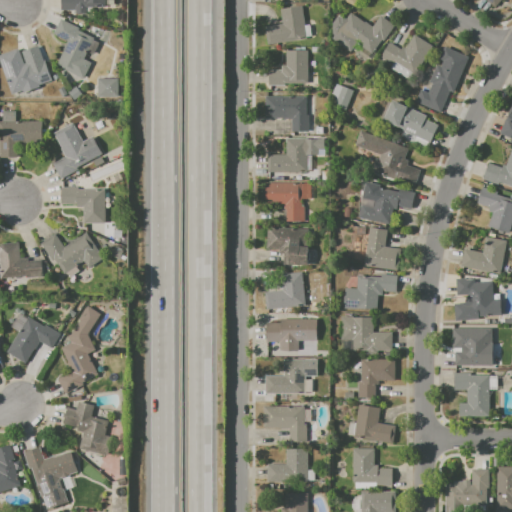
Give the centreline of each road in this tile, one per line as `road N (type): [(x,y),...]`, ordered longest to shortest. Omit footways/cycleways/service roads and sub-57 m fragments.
road 1 (motorway): [(197,511),(199,0)]
road 2 (tertiary): [(234,0),(234,511)]
road 3 (residential): [(511,47),(462,142),(432,252),(424,511)]
road 4 (motorway): [(169,196),(167,511)]
road 5 (motorway): [(167,0),(169,196)]
